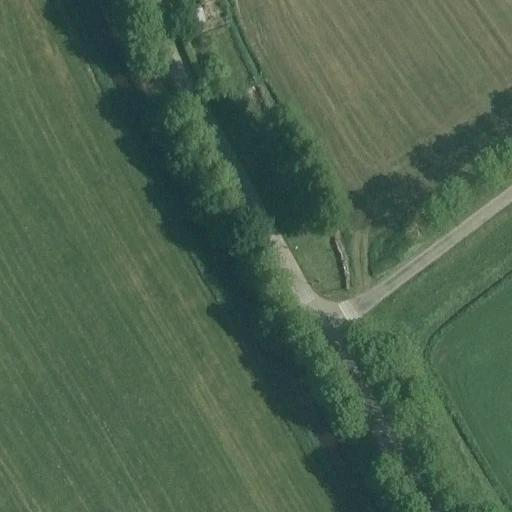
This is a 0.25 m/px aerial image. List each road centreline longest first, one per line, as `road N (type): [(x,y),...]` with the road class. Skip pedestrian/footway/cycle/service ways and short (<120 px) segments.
road 1 (unclassified): [(323,331),(176,65),(156,0)]
road 2 (unclassified): [(323,331),(511,195)]
road 3 (unclassified): [(429,511),(323,331)]
